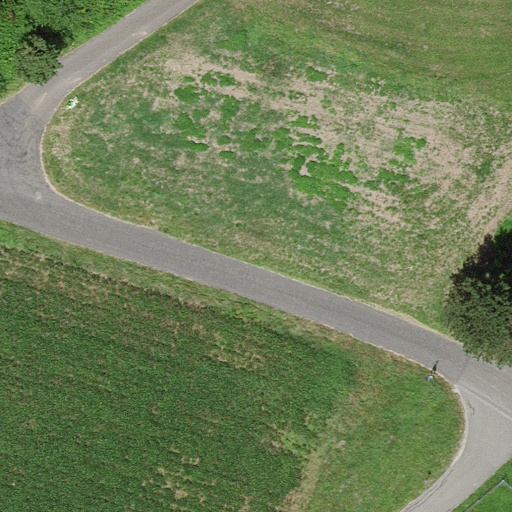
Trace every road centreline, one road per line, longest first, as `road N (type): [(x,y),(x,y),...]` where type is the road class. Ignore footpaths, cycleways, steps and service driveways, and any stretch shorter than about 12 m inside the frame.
road 1 (residential): [(511,396),(418,343),(0,208)]
road 2 (track): [(0,152),(53,92),(188,0)]
road 3 (residential): [(420,511),(511,408)]
